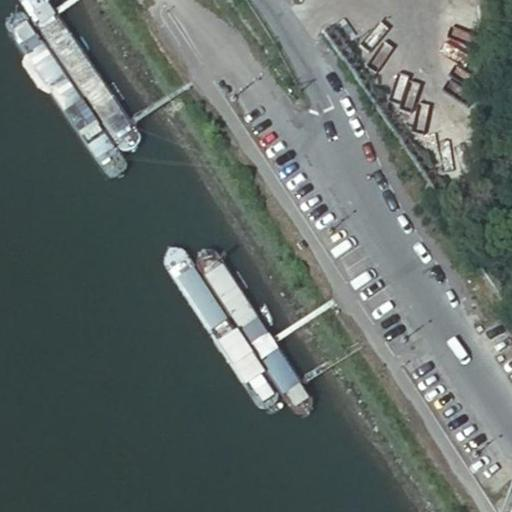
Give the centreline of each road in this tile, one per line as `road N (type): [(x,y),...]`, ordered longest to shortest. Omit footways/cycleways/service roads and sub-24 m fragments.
road 1 (unclassified): [(341,173),(511,437)]
road 2 (unclassified): [(174,0),(255,79),(286,125),(341,173)]
road 3 (unclassified): [(265,0),(323,96),(341,173)]
